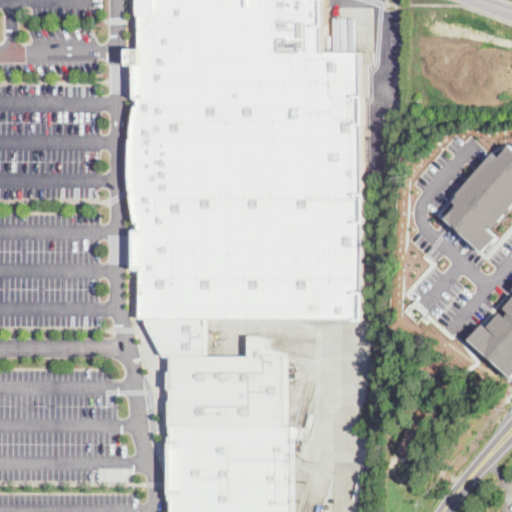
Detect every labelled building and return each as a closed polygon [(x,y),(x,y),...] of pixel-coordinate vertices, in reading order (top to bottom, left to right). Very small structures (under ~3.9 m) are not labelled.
[(328,0),(328,27),(326,27),(326,52),(366,53),(364,321),(145,319),(145,270),(138,270),(139,231),(142,231),(142,222),(139,218),(137,209),(135,184),(134,158),(136,130),(139,115),(143,104),(143,65),(133,65),(134,50),(145,50),(145,0),(328,0)] [(455,200),(497,150),(502,156),(511,144),(511,208),(493,230),(500,236),(487,251),(449,217),(460,204),(455,200)] [(511,375),(469,337),(484,321),(488,326),(511,297),(511,375)] [(290,426),(291,352),(275,347),(277,339),(256,334),(257,354),(213,354),(212,320),(156,320),(172,355),(182,355),(181,425),(290,426)] [(416,459),(399,452),(400,450),(412,419),(429,426),(416,459)] [(302,428),(300,439),(293,439),(293,511),(175,511),(176,493),(171,493),(171,445),(174,445),(175,425),(181,425),(290,426),(295,426),(302,428)]
